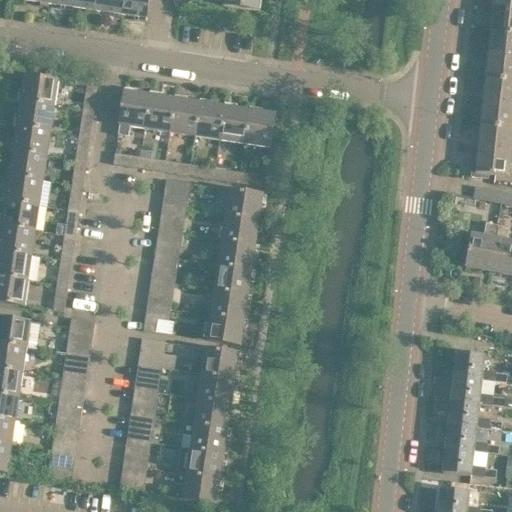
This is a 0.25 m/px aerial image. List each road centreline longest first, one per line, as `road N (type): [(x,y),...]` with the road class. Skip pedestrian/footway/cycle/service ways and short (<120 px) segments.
road 1 (residential): [(115,55),(99,181),(120,204),(85,469)]
road 2 (residential): [(428,101),(154,61)]
road 3 (tertiary): [(383,511),(404,302)]
road 4 (tertiary): [(404,302),(428,101)]
